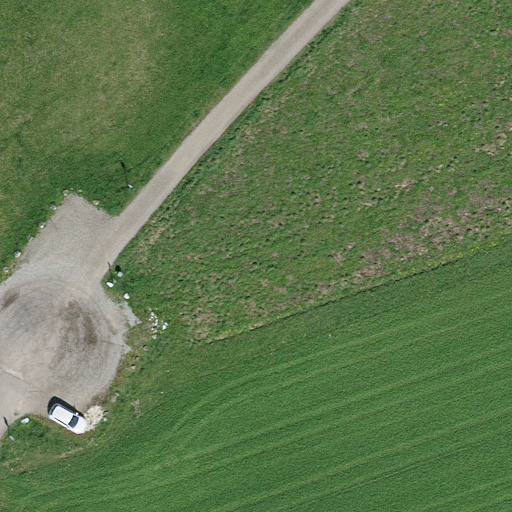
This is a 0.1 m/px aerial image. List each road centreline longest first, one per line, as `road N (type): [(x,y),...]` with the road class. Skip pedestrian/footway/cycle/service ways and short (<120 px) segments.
road 1 (track): [(333,0),(242,86),(91,279)]
road 2 (residential): [(0,400),(21,359),(91,279)]
